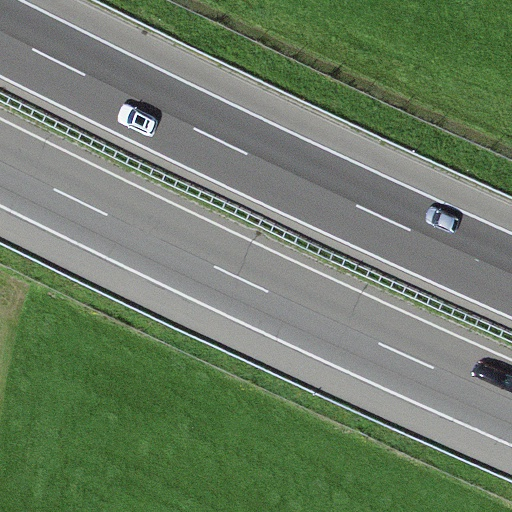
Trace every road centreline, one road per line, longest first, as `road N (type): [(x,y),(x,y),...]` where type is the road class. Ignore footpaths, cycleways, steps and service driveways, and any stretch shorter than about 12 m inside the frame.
road 1 (motorway): [(511,275),(0,32)]
road 2 (motorway): [(0,164),(511,405)]
